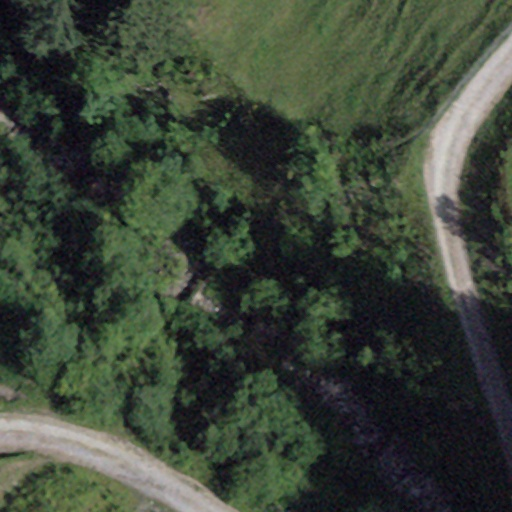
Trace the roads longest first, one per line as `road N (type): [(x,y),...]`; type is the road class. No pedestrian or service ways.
road 1 (track): [(511,59),(473,104),(450,150),(443,191),(458,272),(511,441)]
road 2 (track): [(205,511),(83,444),(0,431)]
